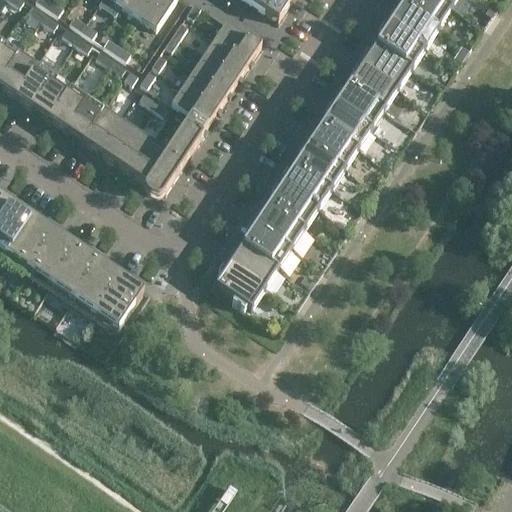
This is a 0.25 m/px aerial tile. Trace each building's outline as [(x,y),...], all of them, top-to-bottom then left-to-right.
[(24,7),(13,0),(9,0),(6,5),(19,13),(24,7)] [(46,15),(52,7),(41,0),(39,0),(35,7),(46,15)] [(121,13),(129,0),(105,0),(104,1),(121,13)] [(138,24),(154,0),(129,0),(121,13),(138,24)] [(156,36),(178,3),(172,0),(154,0),(138,24),(156,36)] [(291,10),(275,0),(247,0),(244,5),(278,27),(289,10),(290,11),(291,10)] [(275,0),(291,10),(290,9),(295,0),(275,0)] [(451,16),(427,0),(405,0),(405,2),(408,4),(402,12),(438,36),(451,16)] [(461,0),(427,0),(451,16),(461,0)] [(58,22),(63,14),(52,7),(46,15),(58,22)] [(193,26),(201,13),(194,8),(186,21),(193,26)] [(45,21),(32,12),(27,19),(40,27),(45,21)] [(438,36),(402,12),(397,21),(393,18),(386,30),(389,32),(425,56),(438,36)] [(58,29),(45,21),(40,27),(53,36),(58,29)] [(80,37),(85,30),(74,22),(69,30),(80,37)] [(179,46),(187,33),(181,29),(172,41),(179,46)] [(261,53),(225,29),(214,46),(251,70),(250,69),(261,53)] [(92,45),(97,37),(85,30),(80,37),(92,45)] [(425,56),(389,32),(386,30),(378,41),(381,44),(376,52),(411,76),(425,56)] [(79,43),(66,35),(61,41),(74,50),(79,43)] [(171,58),(179,46),(172,41),(164,53),(171,58)] [(92,52),(79,43),(74,50),(87,59),(92,52)] [(114,60),(119,52),(108,45),(103,52),(114,60)] [(251,70),(214,46),(204,62),(240,86),(239,85),(250,70),(251,71),(251,70)] [(0,87),(20,58),(2,47),(0,50),(0,87)] [(126,67),(131,60),(119,52),(114,60),(126,67)] [(411,76),(376,52),(370,61),(367,59),(359,70),(362,72),(398,96),(411,76)] [(113,66),(100,57),(95,64),(108,73),(113,66)] [(13,104),(36,70),(20,58),(0,87),(0,93),(14,103),(13,104)] [(158,77),(166,65),(159,61),(151,73),(158,77)] [(240,86),(204,62),(193,78),(230,102),(229,101),(239,86),(240,87),(240,86)] [(126,74),(113,66),(108,73),(121,81),(126,74)] [(30,116),(53,81),(36,70),(13,104),(14,105),(15,103),(31,114),(30,115),(30,116)] [(398,96),(362,72),(359,70),(351,82),(354,84),(349,92),(384,116),(398,96)] [(132,92),(138,82),(130,77),(123,86),(132,92)] [(147,94),(155,81),(149,77),(140,90),(147,94)] [(230,102),(193,78),(182,94),(219,118),(218,117),(228,102),(229,103),(230,102)] [(47,127),(70,92),(53,81),(30,116),(31,116),(32,115),(48,126),(47,127)] [(64,138),(87,104),(70,92),(47,127),(48,127),(49,126),(65,137),(64,138)] [(384,116),(349,92),(343,101),(340,99),(332,110),(336,112),(371,136),(384,116)] [(164,200),(205,139),(204,138),(218,118),(219,118),(182,94),(171,111),(179,116),(190,124),(186,130),(168,157),(146,191),(145,191),(145,192),(144,194),(144,195),(145,197),(146,199),(147,201),(148,202),(150,203),(153,205),(155,205),(157,206),(158,205),(159,205),(160,205),(162,203),(163,202),(164,200)] [(156,108),(143,99),(139,106),(151,114),(156,108)] [(81,150),(104,115),(87,104),(64,138),(65,138),(66,137),(82,148),(81,149),(81,150)] [(168,116),(156,108),(151,114),(163,123),(168,116)] [(371,136),(336,112),(332,110),(325,122),(328,124),(322,132),(358,156),(371,136)] [(97,160),(120,126),(104,115),(81,150),(82,150),(83,149),(98,159),(97,160)] [(190,124),(179,116),(174,122),(186,130),(190,124)] [(113,171),(136,136),(120,126),(97,160),(98,160),(99,159),(114,169),(113,171)] [(358,156),(322,132),(317,141),(313,139),(306,150),(309,152),(345,176),(358,156)] [(129,181),(152,147),(136,136),(113,171),(114,171),(114,170),(130,180),(129,181)] [(168,157),(152,147),(129,181),(130,182),(130,181),(145,191),(146,191),(168,157)] [(345,176),(309,152),(306,150),(298,162),(301,164),(296,172),(331,196),(345,176)] [(331,196),(296,172),(290,181),(287,179),(279,190),(282,193),(318,216),(331,196)] [(318,216),(282,193),(279,190),(271,202),(275,204),(269,213),(304,236),(318,216)] [(0,225),(11,208),(0,200),(0,225)] [(0,256),(8,261),(33,223),(26,218),(13,209),(13,208),(13,207),(12,209),(11,208),(0,225),(0,256)] [(304,236),(269,213),(263,221),(260,219),(252,230),(256,233),(291,256),(304,236)] [(30,276),(55,237),(35,224),(35,222),(34,223),(33,223),(8,261),(30,276)] [(291,256),(256,233),(252,230),(245,242),(248,244),(242,253),(278,276),(291,256)] [(52,291),(77,252),(56,238),(57,237),(56,238),(55,237),(30,276),(52,291)] [(74,305),(99,267),(78,253),(79,252),(78,251),(78,252),(77,252),(52,291),(74,305)] [(278,276),(242,253),(237,261),(233,259),(226,270),(229,273),(264,296),(278,276)] [(96,320),(121,281),(100,267),(101,266),(100,266),(100,267),(99,267),(74,305),(96,320)] [(264,296),(229,273),(226,270),(218,282),(221,284),(215,293),(234,306),(232,309),(244,317),(246,314),(251,317),(264,296)] [(118,335),(144,297),(122,282),(123,281),(122,281),(122,282),(121,281),(96,320),(118,335)]
